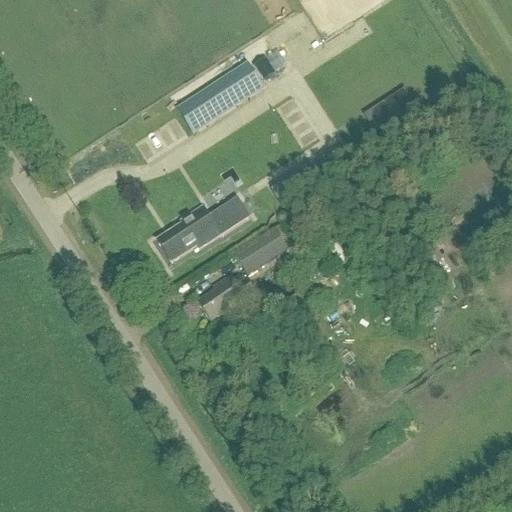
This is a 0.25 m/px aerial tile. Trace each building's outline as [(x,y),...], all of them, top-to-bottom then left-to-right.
[(248,71),(179,115),(194,137),(263,93),(248,71)] [(188,179),(201,203),(225,189),(212,165),(188,179)] [(222,240),(203,211),(181,225),(183,229),(158,245),(172,266),(197,250),(200,254),(222,240)] [(289,253),(276,233),(236,261),(249,281),(289,253)] [(316,244),(338,280),(348,273),(327,237),(316,244)] [(249,309),(232,283),(216,294),(218,297),(199,309),(212,329),(240,311),(242,314),(249,309)]
